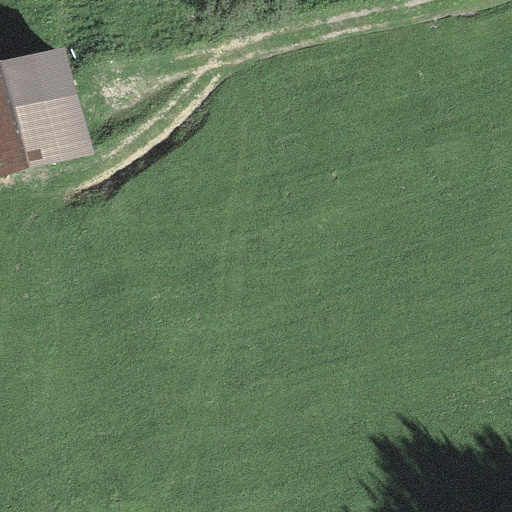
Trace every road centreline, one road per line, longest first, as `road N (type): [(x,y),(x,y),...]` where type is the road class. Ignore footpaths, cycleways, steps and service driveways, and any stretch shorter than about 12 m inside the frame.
road 1 (track): [(466,0),(221,60),(140,137),(54,184)]
road 2 (track): [(221,60),(104,93)]
